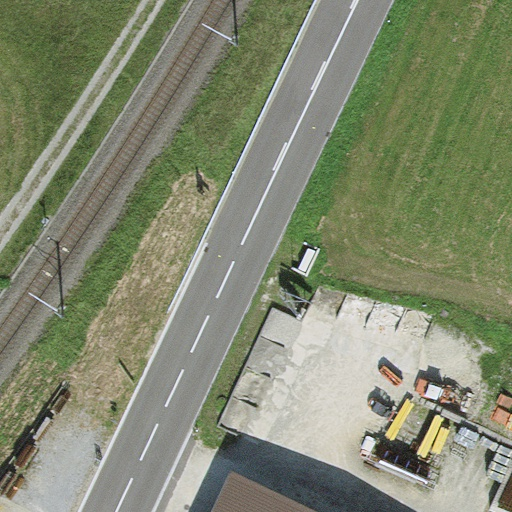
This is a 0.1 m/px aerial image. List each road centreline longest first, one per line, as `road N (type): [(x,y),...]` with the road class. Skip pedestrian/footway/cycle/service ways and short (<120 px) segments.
road 1 (tertiary): [(118,511),(359,0)]
road 2 (track): [(0,242),(156,0)]
road 3 (track): [(245,242),(511,307)]
